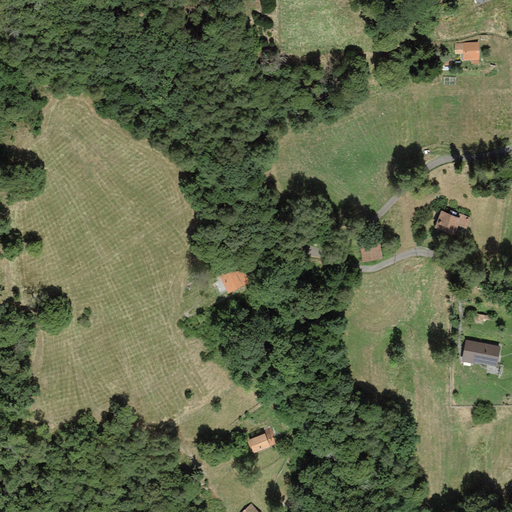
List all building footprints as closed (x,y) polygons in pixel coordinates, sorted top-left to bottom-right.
[(478,42),(462,43),(463,44),(454,44),(454,55),(463,54),(463,60),(479,60),(478,42)] [(470,218),(459,213),(457,218),(440,211),(433,230),(453,238),(458,226),(465,229),(470,218)] [(380,242),(359,246),(362,263),(383,259),(380,242)] [(247,264),(219,276),(227,294),(255,282),(247,264)] [(500,347),(465,340),(461,361),(496,368),(500,347)] [(265,433),(247,441),(252,454),(276,445),(272,435),(274,435),(271,426),(263,430),(265,433)]
